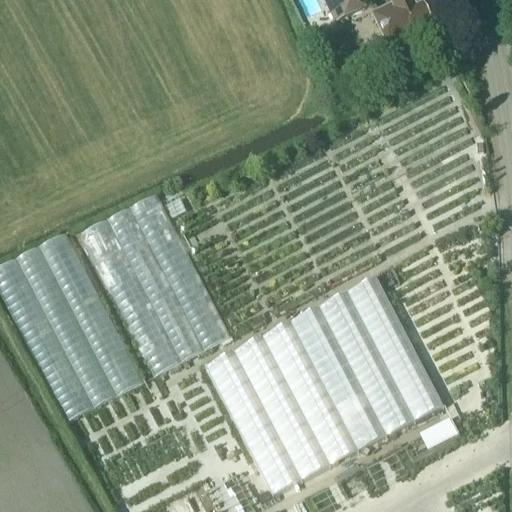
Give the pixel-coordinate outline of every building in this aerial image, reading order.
[(325,0),(337,26),(375,9),(371,0),(325,0)] [(417,11),(412,0),(407,0),(373,16),(389,51),(414,39),(412,34),(432,25),(424,8),(417,11)] [(347,97),(349,83),(338,81),(335,95),(347,97)] [(154,378),(231,342),(164,199),(142,209),(148,223),(135,229),(140,241),(128,246),(136,263),(116,272),(119,277),(109,281),(154,378)] [(60,423),(140,392),(78,235),(12,261),(16,271),(32,265),(35,273),(48,268),(61,301),(51,305),(46,292),(38,295),(40,302),(37,304),(42,319),(32,323),(30,319),(24,321),(13,291),(9,293),(60,423)] [(376,283),(205,374),(248,456),(272,502),(365,452),(379,444),(444,410),(385,298),(376,283)] [(421,434),(430,451),(460,437),(451,419),(421,434)]
